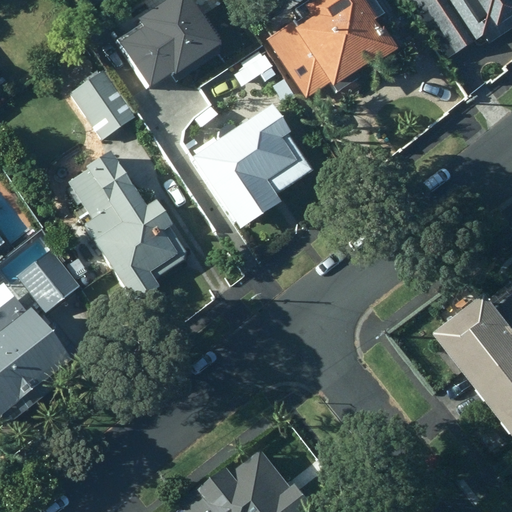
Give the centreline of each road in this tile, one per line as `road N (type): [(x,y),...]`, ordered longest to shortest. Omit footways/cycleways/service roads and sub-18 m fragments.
road 1 (residential): [(48,511),(296,319)]
road 2 (residential): [(296,319),(511,152)]
road 3 (residential): [(296,319),(445,511)]
